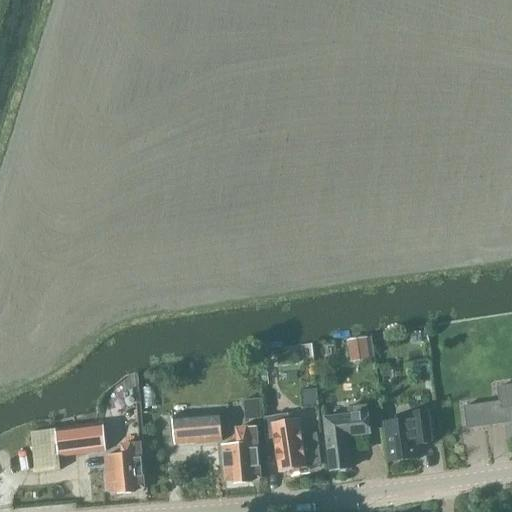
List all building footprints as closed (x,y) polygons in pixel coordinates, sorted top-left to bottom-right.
[(371,338),(348,342),(352,362),(375,359),(371,338)] [(137,385),(138,406),(156,405),(155,385),(137,385)] [(499,403),(464,408),(467,428),(483,426),(511,421),(511,385),(497,388),(499,403)] [(301,403),(316,403),(315,387),(301,387),(301,403)] [(349,415),(324,418),(331,472),(352,470),(349,437),(371,434),(370,431),(382,430),(381,416),(369,418),(367,406),(348,408),(349,415)] [(385,424),(390,463),(417,460),(416,446),(435,443),(431,411),(410,414),(411,420),(385,424)] [(175,446),(222,442),(219,412),(172,416),(175,446)] [(291,414),(266,413),(267,442),(274,441),(280,472),(323,464),(316,432),(293,436),(291,414)] [(105,447),(103,423),(30,432),(35,476),(60,473),(59,458),(106,452),(105,447)] [(253,480),(260,479),(257,434),(256,428),(237,429),(238,444),(222,445),(225,482),(234,482),(234,485),(253,483),(253,480)] [(122,446),(122,454),(104,456),(108,494),(118,493),(118,496),(136,494),(135,491),(144,490),(140,444),(122,446)]
